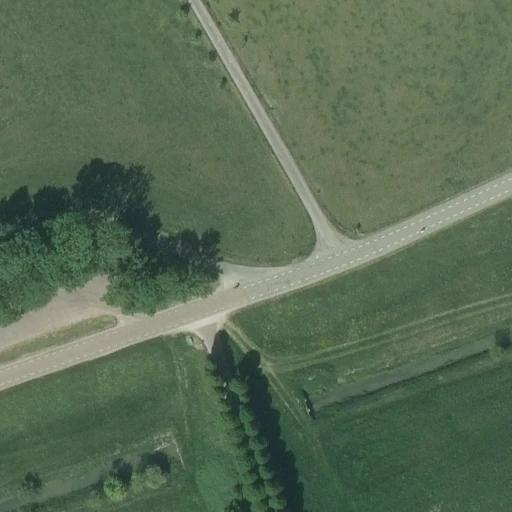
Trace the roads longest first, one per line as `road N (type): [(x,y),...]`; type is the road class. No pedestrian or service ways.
road 1 (unclassified): [(0,233),(40,218),(107,221),(268,287)]
road 2 (tertiary): [(268,287),(511,182)]
road 3 (tertiary): [(0,379),(201,311)]
road 4 (unclassified): [(201,311),(269,511)]
